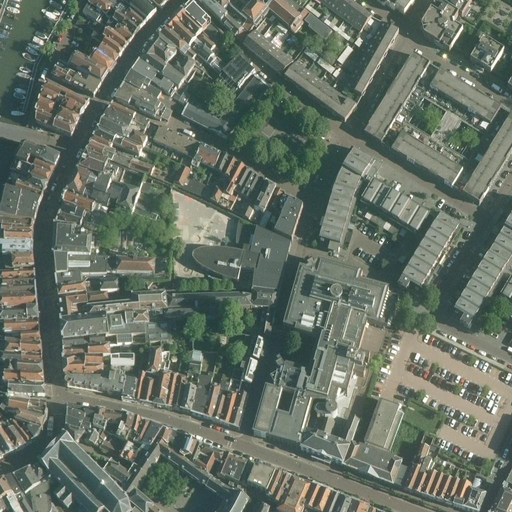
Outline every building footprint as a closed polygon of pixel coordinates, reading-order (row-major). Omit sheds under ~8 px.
[(89,5),(88,5),(105,18),(105,19),(112,24),(118,16),(110,11),(112,9),(100,0),(90,0),(88,4),(89,5)] [(100,0),(112,9),(110,11),(118,16),(139,32),(147,24),(118,2),(115,0),(100,0)] [(166,6),(166,5),(160,0),(150,0),(150,1),(160,10),(162,10),(166,6)] [(207,0),(197,0),(197,3),(202,7),(220,25),(227,17),(222,13),(207,0)] [(234,24),(242,31),(244,33),(246,31),(242,28),(247,23),(221,0),(207,0),(222,13),(227,8),(233,13),(232,14),(234,16),(235,15),(239,19),(234,24)] [(221,0),(247,23),(242,28),(246,31),(249,34),(268,12),(267,11),(266,11),(253,0),(250,0),(242,11),(231,2),(232,0),(221,0)] [(331,33),(310,17),(289,0),(288,0),(276,0),(271,6),(266,11),(267,11),(270,13),(269,14),(271,15),(271,14),(276,19),(277,20),(277,19),(282,24),(282,25),(283,25),(288,29),(287,30),(288,30),(289,30),(290,31),(290,32),(292,34),(294,35),(304,24),(309,28),(308,30),(324,42),(331,33)] [(336,0),(324,0),(322,5),(329,10),(336,0)] [(348,1),(346,0),(336,0),(329,10),(337,16),(348,1)] [(388,0),(385,6),(394,12),(395,10),(404,17),(416,0),(388,0)] [(442,0),(440,4),(458,16),(462,18),(472,0),(442,0)] [(147,8),(139,1),(130,10),(119,1),(118,2),(147,24),(156,15),(151,11),(152,10),(151,9),(148,7),(147,8)] [(355,7),(354,6),(348,1),(337,16),(345,22),(355,7)] [(430,12),(423,25),(421,28),(422,33),(454,25),(454,23),(458,16),(440,4),(437,2),(433,8),(432,7),(430,12)] [(134,39),(112,24),(105,19),(105,18),(88,5),(88,6),(84,13),(129,46),(134,39)] [(207,20),(196,9),(191,5),(182,15),(202,34),(210,25),(206,21),(207,20)] [(363,13),(361,11),(355,7),(345,22),(352,28),(363,13)] [(84,13),(82,15),(86,17),(91,21),(87,28),(86,28),(124,54),(129,46),(84,13)] [(360,34),(371,19),(363,13),(352,28),(360,34)] [(215,59),(219,53),(205,40),(206,38),(210,41),(214,36),(214,37),(219,32),(211,25),(210,25),(202,34),(182,15),(174,23),(215,59)] [(134,39),(139,32),(118,16),(112,24),(134,39)] [(220,25),(235,39),(242,31),(234,24),(227,17),(220,25)] [(119,60),(124,54),(86,28),(87,28),(79,22),(75,28),(94,42),(119,60)] [(174,23),(166,31),(197,57),(211,70),(220,77),(227,69),(226,68),(215,59),(174,23)] [(393,42),(398,33),(381,24),(374,36),(391,46),(391,47),(392,47),(394,43),(393,42)] [(462,32),(455,27),(454,25),(422,33),(423,38),(434,45),(434,46),(438,48),(443,51),(443,50),(449,54),(451,50),(462,32)] [(166,31),(160,38),(188,61),(191,64),(197,57),(166,31)] [(241,45),(241,44),(249,34),(246,31),(244,33),(242,31),(235,39),(241,45)] [(243,47),(244,47),(251,53),(263,39),(255,32),(243,47)] [(386,55),(391,47),(391,46),(374,36),(367,50),(384,59),(384,60),(387,56),(386,55)] [(173,64),(170,68),(168,66),(175,59),(179,63),(177,66),(178,67),(179,66),(182,66),(183,67),(188,61),(160,38),(156,42),(156,41),(149,50),(146,54),(171,73),(176,66),(173,64)] [(251,53),(254,55),(259,59),(271,45),(263,39),(251,53)] [(470,62),(473,64),(476,66),(474,68),(483,73),(484,71),(490,75),(504,53),(501,51),(502,49),(486,39),(485,41),(483,40),(470,62)] [(354,46),(359,50),(363,44),(359,40),(354,46)] [(94,42),(90,49),(114,66),(119,60),(94,42)] [(259,59),(263,62),(266,65),(278,51),(271,45),(259,59)] [(348,48),(337,62),(342,66),(352,52),(348,48)] [(90,49),(83,59),(108,75),(114,66),(90,49)] [(303,55),(315,63),(318,59),(307,50),(303,55)] [(379,68),(384,59),(367,50),(359,63),(376,72),(377,73),(379,69),(379,68)] [(266,65),(274,71),(286,57),(278,51),(266,65)] [(146,54),(139,65),(158,78),(164,82),(178,92),(178,91),(183,94),(187,88),(183,85),(184,83),(146,54)] [(101,86),(108,75),(83,59),(82,59),(82,60),(72,55),(69,62),(70,62),(66,67),(72,71),(101,86)] [(425,74),(430,67),(412,56),(408,64),(425,74)] [(215,83),(223,91),(230,84),(238,92),(245,84),(252,77),(255,74),(250,69),(252,67),(241,57),(240,57),(236,61),(232,65),(231,66),(227,69),(220,77),(215,83)] [(274,71),(279,76),(281,78),(293,63),(286,57),(274,71)] [(320,60),(316,65),(326,73),(330,68),(320,60)] [(51,77),(52,78),(72,88),(75,81),(76,80),(69,77),(72,71),(66,67),(60,63),(59,64),(55,70),(54,72),(51,77)] [(371,81),(375,74),(376,72),(359,63),(352,76),(369,86),(369,85),(370,86),(372,81),(371,81)] [(296,64),(284,80),(285,80),(284,81),(288,84),(288,83),(296,88),(308,73),(296,64)] [(421,81),(425,74),(408,64),(404,71),(421,81)] [(132,74),(132,75),(178,105),(184,108),(189,99),(184,95),(178,91),(178,92),(164,82),(161,87),(155,83),(158,78),(139,65),(138,65),(139,65),(132,75),(132,74)] [(331,76),(334,71),(330,68),(326,73),(323,77),(326,79),(330,75),(331,76)] [(97,92),(101,86),(72,71),(69,77),(76,80),(75,81),(97,92)] [(416,88),(421,81),(404,71),(399,78),(416,88)] [(300,92),(301,92),(308,97),(320,82),(308,73),(296,88),(296,89),(296,90),(300,92)] [(440,73),(429,90),(437,95),(448,78),(440,73)] [(132,75),(125,86),(146,99),(161,107),(167,110),(173,113),(178,105),(132,75)] [(364,94),(368,86),(369,86),(352,76),(344,89),(361,99),(362,98),(363,99),(365,94),(364,94)] [(226,141),(227,141),(226,140),(239,125),(240,125),(241,124),(240,123),(253,108),(254,107),(266,92),(267,91),(268,90),(267,89),(267,90),(256,80),(255,79),(252,77),(245,84),(238,92),(232,98),(218,116),(222,119),(219,123),(217,122),(211,133),(226,141)] [(399,78),(395,85),(412,96),(416,88),(399,78)] [(448,78),(437,95),(444,99),(455,82),(448,78)] [(72,88),(88,95),(94,98),(97,92),(75,81),(72,88)] [(312,100),(320,106),(321,106),(333,91),(320,82),(308,97),(308,98),(312,101),(312,100)] [(444,99),(452,104),(463,87),(455,82),(444,99)] [(42,92),(65,103),(69,95),(54,87),(47,84),(42,92)] [(407,103),(412,96),(395,85),(390,92),(407,103)] [(125,86),(120,94),(142,107),(146,99),(125,86)] [(452,104),(460,109),(470,92),(463,87),(452,104)] [(345,90),(342,95),(348,98),(351,94),(345,90)] [(324,109),(332,115),(333,115),(345,100),(333,91),(321,106),(320,106),(320,107),(324,110),(324,109)] [(42,92),(39,100),(56,108),(59,112),(60,112),(65,103),(42,92)] [(403,110),(407,103),(390,92),(386,100),(403,110)] [(460,109),(467,113),(478,96),(470,92),(460,109)] [(142,107),(120,94),(117,99),(118,103),(139,113),(142,107)] [(89,105),(83,102),(78,99),(78,100),(69,95),(65,103),(84,113),(89,105)] [(214,114),(218,116),(232,98),(229,95),(228,98),(217,111),(214,114)] [(467,113),(475,118),(485,101),(478,96),(467,113)] [(470,169),(489,138),(422,98),(404,128),(470,169)] [(139,113),(154,120),(161,107),(146,99),(142,107),(139,113)] [(200,106),(189,99),(184,108),(183,109),(186,111),(182,118),(181,118),(182,119),(191,123),(200,106)] [(57,122),(60,112),(59,112),(56,108),(39,100),(35,114),(38,115),(53,120),(57,122)] [(336,118),(339,120),(345,124),(356,108),(345,100),(333,115),(332,115),(332,116),(336,119),(336,118)] [(386,100),(381,107),(398,117),(403,110),(386,100)] [(485,101),(475,118),(482,122),(493,105),(485,101)] [(80,121),(84,113),(65,103),(60,112),(80,121)] [(493,105),(482,122),(490,127),(500,110),(493,105)] [(191,123),(200,128),(211,133),(217,122),(219,123),(222,119),(218,116),(214,114),(200,106),(191,123)] [(135,117),(117,108),(113,107),(109,113),(132,123),(135,117)] [(161,107),(154,120),(160,123),(161,120),(166,110),(167,110),(161,107)] [(381,107),(377,114),(394,124),(398,117),(381,107)] [(167,123),(172,114),(166,110),(161,120),(167,123)] [(75,130),(80,121),(60,112),(57,122),(58,122),(75,130)] [(109,113),(104,122),(128,133),(132,123),(109,113)] [(377,114),(373,121),(390,131),(394,124),(377,114)] [(38,115),(36,124),(44,128),(54,132),(58,122),(57,122),(53,120),(38,115)] [(142,140),(149,124),(135,117),(132,123),(128,133),(142,140)] [(373,121),(368,128),(385,139),(390,131),(373,121)] [(75,130),(58,122),(54,132),(60,134),(60,135),(70,139),(71,138),(75,130)] [(99,130),(144,150),(148,142),(142,140),(128,133),(104,122),(101,126),(100,128),(99,130)] [(511,137),(511,127),(506,124),(502,131),(511,137)] [(160,128),(159,129),(153,144),(164,148),(170,133),(160,128)] [(368,128),(364,136),(381,146),(385,139),(368,128)] [(99,130),(95,139),(125,152),(140,159),(144,150),(99,130)] [(511,147),(511,137),(502,131),(497,138),(511,147)] [(164,148),(174,153),(180,138),(170,133),(164,148)] [(401,135),(391,152),(399,157),(409,140),(401,135)] [(174,153),(184,157),(184,158),(190,143),(180,138),(174,153)] [(510,156),(511,152),(511,147),(497,138),(493,145),(510,156)] [(95,139),(92,145),(111,152),(115,154),(123,157),(133,161),(138,163),(140,159),(125,152),(95,139)] [(409,140),(399,157),(406,162),(417,145),(409,140)] [(190,143),(184,158),(194,162),(200,147),(190,143)] [(92,145),(87,154),(129,171),(133,161),(123,157),(115,154),(111,152),(92,145)] [(424,149),(417,145),(406,162),(414,166),(424,149)] [(493,145),(488,153),(506,163),(510,156),(493,145)] [(45,153),(39,151),(26,146),(22,147),(18,154),(40,164),(45,153)] [(192,167),(191,169),(197,171),(200,166),(207,150),(200,147),(194,162),(192,167)] [(432,154),(424,149),(414,166),(421,171),(432,154)] [(207,150),(200,166),(206,168),(213,153),(207,150)] [(338,180),(337,181),(334,191),(319,242),(318,248),(331,252),(331,253),(331,254),(332,254),(332,255),(333,255),(334,255),(335,254),(335,253),(338,254),(354,196),(357,189),(366,194),(372,183),(376,177),(376,176),(376,175),(382,165),(373,160),(371,162),(358,154),(359,153),(356,151),(355,152),(354,151),(354,152),(351,150),(346,160),(348,161),(343,170),(338,180)] [(45,153),(40,164),(55,170),(58,162),(57,159),(54,157),(45,153)] [(206,168),(213,171),(214,172),(220,156),(213,153),(206,168)] [(501,170),(506,163),(488,153),(484,160),(501,170)] [(18,154),(14,162),(17,163),(51,178),(55,170),(40,164),(18,154)] [(439,159),(432,154),(421,171),(429,176),(439,159)] [(120,185),(126,172),(86,156),(79,172),(112,186),(112,185),(119,187),(126,189),(127,187),(120,185)] [(229,162),(222,158),(215,173),(222,176),(229,162)] [(447,163),(439,159),(429,176),(437,180),(447,163)] [(497,178),(501,170),(484,160),(480,167),(497,178)] [(133,161),(129,171),(140,174),(144,165),(138,163),(133,161)] [(222,176),(220,182),(227,186),(237,166),(229,162),(222,176)] [(48,185),(51,178),(17,163),(13,172),(48,185)] [(447,163),(437,180),(444,185),(454,168),(447,163)] [(150,178),(154,169),(144,165),(140,174),(150,178)] [(245,171),(237,166),(227,186),(223,193),(217,206),(218,207),(219,206),(225,210),(245,171)] [(181,167),(174,183),(183,188),(187,179),(190,172),(182,168),(181,167)] [(492,185),(497,178),(480,167),(475,174),(492,185)] [(454,168),(444,185),(452,190),(462,173),(454,168)] [(245,171),(225,210),(229,212),(231,213),(237,202),(236,201),(237,201),(239,197),(251,175),(250,174),(245,171)] [(45,195),(48,185),(13,172),(9,182),(45,195)] [(79,172),(68,195),(100,207),(107,210),(110,204),(115,206),(116,203),(118,204),(115,212),(132,218),(133,216),(138,218),(137,222),(144,225),(145,220),(156,224),(158,217),(152,214),(153,212),(136,206),(137,204),(140,194),(126,189),(119,187),(112,185),(112,186),(79,172)] [(475,174),(471,181),(488,192),(492,185),(475,174)] [(251,175),(239,197),(243,199),(255,178),(251,175)] [(243,199),(249,202),(260,181),(255,178),(243,199)] [(183,188),(182,190),(188,193),(193,182),(187,179),(183,188)] [(249,202),(246,208),(241,218),(249,222),(266,185),(260,181),(249,202)] [(484,199),(488,192),(471,181),(467,188),(484,199)] [(42,202),(45,195),(9,182),(7,190),(42,202)] [(193,182),(188,193),(195,196),(199,185),(193,182)] [(361,202),(408,230),(413,233),(417,236),(418,234),(415,232),(420,224),(423,226),(429,217),(424,215),(419,212),(372,183),(366,194),(361,202)] [(149,195),(152,186),(143,184),(140,192),(149,195)] [(199,185),(195,196),(202,198),(206,188),(199,185)] [(263,217),(267,207),(276,191),(266,185),(249,222),(258,227),(262,217),(263,217)] [(467,188),(462,196),(479,206),(484,199),(467,188)] [(7,190),(4,189),(0,207),(0,220),(35,225),(38,211),(42,202),(7,190)] [(223,193),(219,191),(216,190),(215,191),(210,202),(217,206),(223,193)] [(284,197),(276,191),(267,207),(277,212),(277,211),(284,197)] [(68,195),(64,206),(103,220),(107,221),(108,217),(106,216),(108,210),(107,210),(100,207),(68,195)] [(285,197),(284,197),(277,211),(283,214),(280,219),(281,220),(276,232),(270,229),(269,233),(291,243),(303,209),(296,205),(285,197)] [(99,229),(103,220),(64,206),(60,216),(82,224),(99,229)] [(259,227),(264,230),(271,215),(266,212),(259,227)] [(60,216),(57,225),(76,230),(79,231),(82,224),(60,216)] [(377,227),(381,221),(373,216),(369,222),(377,227)] [(416,298),(419,293),(420,293),(459,227),(458,226),(458,225),(456,224),(455,225),(441,216),(401,282),(398,287),(400,288),(400,289),(400,290),(401,291),(402,292),(403,292),(404,291),(405,290),(416,298)] [(511,258),(511,216),(454,313),(454,314),(451,318),(463,326),(462,327),(463,327),(463,328),(463,329),(464,329),(465,329),(466,329),(467,329),(467,328),(469,330),(472,325),(511,258)] [(35,225),(0,220),(0,229),(34,231),(35,225)] [(263,311),(275,312),(278,299),(291,246),(256,230),(256,231),(238,223),(238,226),(237,230),(236,234),(236,237),(236,240),(235,246),(235,247),(243,249),(242,255),(235,253),(230,252),(226,252),(221,251),(217,251),(214,251),(214,253),(210,252),(210,251),(205,251),(203,252),(201,252),(199,252),(197,253),(196,254),(194,255),(193,256),(192,257),(192,258),(192,259),(192,260),(192,261),(192,262),(194,263),(195,265),(196,266),(198,268),(199,269),(201,270),(207,274),(211,275),(214,277),(218,279),(225,281),(230,283),(235,284),(238,285),(238,284),(237,284),(241,270),(254,273),(252,291),(252,292),(252,296),(251,299),(238,297),(220,297),(220,310),(228,310),(229,311),(232,311),(233,310),(251,310),(263,311)] [(426,228),(423,226),(420,224),(415,232),(418,234),(421,236),(426,228)] [(57,225),(56,227),(56,228),(54,258),(54,259),(90,260),(91,249),(94,250),(94,244),(91,244),(92,239),(83,237),(83,236),(78,236),(76,237),(76,230),(57,225)] [(388,233),(396,238),(399,232),(391,227),(388,233)] [(34,238),(34,231),(0,229),(0,237),(3,237),(34,238)] [(158,230),(154,230),(153,233),(173,240),(172,235),(158,230)] [(0,245),(33,246),(34,238),(3,237),(0,237),(0,245)] [(409,243),(406,249),(405,251),(410,255),(415,247),(409,243)] [(33,258),(33,257),(33,249),(33,246),(0,245),(0,250),(3,251),(3,258),(9,258),(33,258)] [(0,270),(1,271),(34,270),(33,258),(9,258),(3,258),(8,258),(9,270),(0,270)] [(90,260),(54,259),(56,279),(57,290),(58,290),(83,287),(82,278),(106,277),(107,277),(107,276),(123,276),(135,277),(135,279),(154,280),(154,277),(155,269),(155,264),(139,263),(121,262),(110,261),(106,261),(103,261),(90,260)] [(301,449),(304,441),(315,444),(317,435),(332,441),(336,429),(333,422),(334,421),(335,420),(336,419),(337,418),(337,417),(337,415),(337,414),(337,413),(336,412),(335,411),(334,410),(336,403),(343,399),(344,397),(347,398),(352,380),(353,381),(355,379),(356,377),(363,379),(365,373),(362,372),(364,364),(367,364),(369,358),(362,356),(362,354),(361,351),(360,350),(367,325),(384,330),(385,330),(386,330),(387,329),(388,329),(391,319),(394,320),(399,302),(389,299),(390,293),(373,288),(360,284),(362,276),(318,264),(317,267),(315,268),(311,261),(305,265),(309,271),(306,273),(300,271),(284,329),(285,329),(284,330),(283,330),(287,331),(295,333),(295,336),(315,342),(312,353),(314,354),(309,371),(298,368),(297,370),(285,367),(285,368),(283,369),(279,362),(273,365),(277,372),(275,373),(272,372),(266,392),(254,437),(269,442),(301,450),(301,449)] [(0,282),(2,283),(20,283),(20,282),(35,281),(34,274),(0,275),(0,282)] [(511,279),(500,298),(511,304),(511,279)] [(3,289),(0,288),(0,298),(3,298),(3,299),(26,298),(36,297),(35,281),(20,282),(20,283),(2,283),(3,289)] [(106,284),(100,285),(100,288),(101,295),(107,295),(119,294),(118,284),(106,284)] [(58,290),(59,300),(87,297),(86,290),(87,290),(88,291),(92,291),(92,286),(83,287),(58,290)] [(94,296),(87,297),(88,306),(109,302),(107,295),(101,295),(94,296)] [(165,314),(165,321),(221,319),(220,310),(220,297),(166,299),(166,296),(133,298),(133,305),(109,308),(110,318),(126,316),(127,328),(134,327),(150,326),(149,315),(165,314)] [(37,311),(36,297),(26,298),(3,299),(3,298),(0,298),(0,312),(21,312),(37,311)] [(59,300),(60,310),(61,310),(61,312),(61,313),(61,314),(62,323),(110,318),(109,308),(79,311),(79,310),(79,308),(88,307),(88,306),(87,297),(59,300)] [(0,325),(38,324),(37,311),(21,312),(0,312),(0,325)] [(251,336),(251,337),(265,338),(266,338),(269,339),(272,327),(273,326),(274,321),(273,320),(275,312),(263,311),(259,337),(251,336)] [(133,337),(146,337),(146,345),(161,344),(162,347),(168,347),(167,343),(171,343),(171,325),(150,326),(134,327),(127,328),(126,316),(110,318),(62,323),(63,342),(86,340),(90,340),(106,339),(117,338),(133,337)] [(0,336),(39,335),(38,324),(0,325),(0,336)] [(40,346),(39,335),(0,336),(0,342),(20,344),(20,345),(40,346)] [(64,352),(109,347),(119,346),(132,346),(133,346),(133,337),(117,338),(117,343),(106,344),(106,339),(90,340),(90,345),(87,345),(86,340),(63,342),(64,352)] [(245,337),(239,358),(258,363),(266,338),(265,338),(251,337),(247,337),(245,337)] [(3,356),(19,357),(41,358),(42,359),(41,348),(40,348),(40,346),(20,345),(20,344),(0,342),(0,356),(3,357),(3,356)] [(133,346),(132,346),(119,346),(109,347),(64,352),(64,360),(103,359),(110,359),(110,358),(119,357),(123,357),(123,352),(132,352),(133,346)] [(152,408),(165,410),(172,377),(164,375),(165,371),(167,371),(168,366),(170,356),(162,357),(162,351),(150,352),(150,357),(143,357),(142,362),(149,363),(147,373),(146,376),(153,378),(159,379),(158,381),(157,380),(156,383),(158,383),(152,408)] [(201,354),(193,354),(193,356),(191,362),(188,381),(181,413),(191,416),(199,378),(202,365),(201,365),(202,364),(200,363),(201,354)] [(0,356),(0,373),(43,377),(42,367),(22,366),(22,361),(18,361),(19,357),(3,356),(3,357),(0,356)] [(42,367),(41,358),(19,357),(18,361),(22,361),(22,366),(42,367)] [(65,380),(102,380),(108,380),(108,379),(113,380),(115,381),(115,375),(122,375),(127,375),(128,376),(129,373),(132,373),(132,369),(133,369),(134,357),(123,357),(119,357),(110,358),(110,359),(103,359),(64,360),(65,380)] [(229,429),(239,433),(239,432),(243,417),(248,398),(251,386),(252,386),(258,365),(243,362),(240,372),(234,370),(231,379),(231,382),(237,384),(241,385),(237,398),(232,418),(229,429)] [(141,405),(146,376),(147,373),(140,372),(139,378),(138,385),(135,404),(141,405)] [(0,384),(0,394),(7,395),(8,386),(10,387),(10,385),(25,385),(34,386),(34,388),(36,388),(36,386),(43,387),(43,377),(0,373),(0,384)] [(191,416),(203,420),(211,387),(214,375),(209,374),(207,380),(199,378),(191,416)] [(68,389),(102,395),(122,398),(126,382),(127,375),(122,375),(115,375),(115,381),(113,380),(108,379),(108,380),(102,380),(65,380),(66,386),(68,389)] [(141,405),(152,408),(158,383),(156,383),(157,380),(158,381),(159,379),(153,378),(146,376),(141,405)] [(219,389),(211,422),(220,425),(227,395),(230,386),(231,382),(231,379),(222,376),(221,383),(219,389)] [(172,377),(165,410),(171,412),(172,411),(178,379),(179,378),(172,377)] [(172,411),(181,413),(188,381),(178,379),(172,411)] [(126,382),(122,398),(122,399),(122,402),(135,404),(138,385),(126,382)] [(8,386),(7,395),(21,397),(44,398),(43,387),(36,386),(36,388),(34,388),(34,386),(25,385),(10,385),(10,387),(8,386)] [(211,387),(203,420),(211,422),(219,389),(211,387)] [(227,395),(220,425),(229,429),(232,418),(237,398),(227,395)] [(42,433),(45,423),(46,414),(35,411),(29,410),(28,417),(9,411),(10,401),(0,400),(0,411),(19,421),(42,433)] [(10,401),(9,411),(28,417),(29,410),(31,404),(30,404),(10,401)] [(389,454),(402,417),(393,413),(394,408),(384,404),(379,402),(363,445),(364,446),(362,449),(387,458),(389,455),(390,455),(389,454)] [(31,404),(29,410),(35,411),(46,414),(46,407),(40,406),(37,405),(36,405),(32,404),(31,404)] [(68,408),(68,413),(85,419),(86,411),(68,408)] [(0,411),(0,416),(7,421),(13,431),(16,434),(26,449),(33,445),(20,427),(17,424),(19,421),(0,411)] [(91,429),(94,429),(95,425),(94,425),(96,413),(87,411),(86,411),(85,419),(84,422),(92,425),(91,429)] [(68,413),(67,421),(91,429),(92,425),(84,422),(85,419),(68,413)] [(105,414),(96,413),(94,425),(95,425),(94,429),(96,430),(100,431),(104,433),(107,426),(103,425),(105,414)] [(123,416),(105,414),(103,425),(107,426),(104,433),(108,436),(112,437),(109,443),(112,445),(115,439),(112,437),(115,427),(119,428),(118,432),(120,433),(120,432),(123,416)] [(0,450),(6,459),(15,454),(6,440),(4,437),(13,431),(7,421),(0,416),(0,450)] [(126,445),(127,444),(133,432),(134,421),(123,416),(120,432),(120,433),(117,440),(126,445)] [(42,433),(19,421),(17,424),(20,427),(33,445),(37,443),(39,440),(42,433)] [(67,421),(67,430),(76,433),(78,429),(88,433),(90,433),(90,432),(91,429),(67,421)] [(142,424),(134,421),(133,432),(127,444),(128,445),(131,440),(135,443),(139,435),(142,424)] [(304,441),(301,449),(301,451),(312,456),(331,463),(332,463),(343,467),(351,445),(358,424),(349,422),(341,445),(332,441),(317,435),(315,444),(304,441)] [(152,428),(142,424),(139,435),(135,443),(135,445),(140,447),(143,448),(143,447),(152,428)] [(163,432),(152,428),(143,447),(143,448),(151,450),(157,442),(163,432)] [(80,443),(84,444),(90,433),(88,433),(78,429),(76,433),(73,438),(80,442),(80,443)] [(67,430),(66,434),(65,435),(66,435),(66,437),(65,437),(65,438),(66,438),(72,445),(73,446),(74,446),(76,446),(77,446),(77,447),(78,445),(80,443),(80,442),(73,438),(76,433),(67,430)] [(108,436),(104,433),(100,431),(96,430),(95,432),(93,431),(92,433),(90,432),(90,433),(84,444),(100,450),(104,443),(108,436)] [(26,449),(16,434),(13,431),(4,437),(6,440),(15,454),(16,455),(26,449)] [(172,436),(163,432),(157,442),(167,449),(172,436)] [(186,441),(172,436),(167,449),(179,459),(186,441)] [(84,454),(83,453),(82,455),(76,449),(78,448),(77,447),(77,446),(76,446),(74,446),(73,446),(72,445),(66,438),(65,438),(64,440),(63,441),(63,442),(62,445),(61,445),(45,463),(44,464),(44,465),(43,465),(43,466),(42,466),(41,465),(40,467),(47,475),(46,476),(45,475),(43,477),(46,479),(51,486),(51,487),(56,483),(62,490),(54,497),(59,502),(59,503),(61,506),(62,505),(68,511),(73,506),(75,508),(78,505),(81,509),(79,511),(77,511),(76,511),(131,511),(128,503),(130,502),(104,474),(103,473),(102,475),(96,469),(98,468),(97,467),(95,468),(89,463),(91,461),(90,460),(89,462),(83,456),(84,455),(84,454)] [(197,445),(186,441),(179,459),(189,466),(197,445)] [(161,458),(201,486),(203,487),(205,489),(211,479),(210,478),(208,477),(207,478),(189,466),(179,459),(167,449),(157,442),(151,450),(143,448),(138,455),(137,454),(130,464),(130,465),(131,465),(134,469),(133,470),(134,471),(134,470),(136,472),(137,473),(146,479),(147,479),(161,458)] [(99,450),(111,455),(116,458),(120,450),(115,447),(112,445),(109,443),(108,446),(104,443),(100,450),(99,450)] [(119,459),(130,464),(137,454),(138,455),(143,448),(140,447),(136,451),(132,449),(133,447),(128,445),(127,444),(126,445),(119,459)] [(218,464),(221,465),(224,456),(222,456),(202,447),(197,445),(189,466),(207,478),(208,477),(215,463),(218,464)] [(402,464),(387,458),(362,449),(351,445),(343,467),(343,468),(344,468),(348,469),(348,470),(349,470),(353,471),(354,472),(358,473),(357,473),(358,473),(358,474),(364,476),(367,477),(368,478),(368,477),(373,479),(373,480),(374,479),(377,481),(378,482),(379,481),(383,483),(382,483),(383,483),(387,485),(388,485),(392,486),(392,487),(393,487),(403,490),(410,472),(400,469),(402,464)] [(403,490),(412,494),(425,460),(429,450),(420,447),(415,461),(420,463),(417,470),(412,467),(410,472),(403,490)] [(221,465),(218,472),(216,477),(225,481),(226,480),(234,460),(224,456),(221,465)] [(237,490),(247,465),(234,460),(226,480),(230,482),(228,486),(237,490)] [(412,494),(421,497),(430,474),(434,463),(425,460),(412,494)] [(136,494),(138,491),(139,490),(145,482),(147,479),(146,479),(137,473),(136,472),(134,470),(134,471),(133,470),(131,473),(129,476),(112,464),(104,474),(130,502),(137,494),(136,494)] [(247,488),(247,487),(255,468),(249,466),(249,465),(248,465),(247,465),(237,490),(239,491),(242,486),(247,488)] [(47,475),(40,467),(30,472),(39,484),(46,479),(43,477),(45,475),(46,476),(47,475)] [(255,468),(247,487),(267,495),(276,475),(255,468)] [(30,471),(11,480),(30,511),(62,511),(59,507),(55,510),(51,504),(49,486),(51,486),(46,479),(39,484),(30,472),(30,471)] [(511,511),(511,471),(511,474),(510,474),(508,477),(508,478),(506,481),(504,482),(502,488),(503,488),(491,511),(511,511)] [(421,497),(428,499),(437,477),(430,474),(421,497)] [(267,495),(265,499),(273,502),(284,478),(276,475),(267,495)] [(428,499),(433,501),(436,502),(445,480),(437,477),(428,499)] [(291,481),(284,478),(273,502),(273,504),(279,507),(291,481)] [(205,489),(224,502),(218,511),(242,511),(248,503),(245,501),(243,500),(244,500),(236,496),(227,492),(216,484),(217,484),(211,479),(205,489)] [(4,483),(21,511),(30,511),(11,480),(4,483)] [(453,483),(445,480),(436,502),(444,504),(453,483)] [(279,507),(276,511),(303,511),(305,509),(313,489),(292,481),(291,481),(279,507)] [(453,482),(453,483),(444,504),(453,507),(461,485),(453,482)] [(0,485),(0,511),(21,511),(4,483),(0,485)] [(453,507),(459,509),(462,510),(469,491),(471,488),(461,484),(461,485),(453,507)] [(325,511),(332,496),(313,489),(305,509),(307,510),(306,511),(325,511)] [(462,510),(466,511),(479,511),(486,497),(485,497),(487,494),(480,491),(479,495),(469,491),(462,510)] [(151,511),(154,509),(151,506),(137,494),(130,502),(128,503),(131,511),(151,511)] [(337,511),(342,500),(332,496),(325,511),(337,511)] [(348,511),(351,504),(342,500),(337,511),(348,511)]
